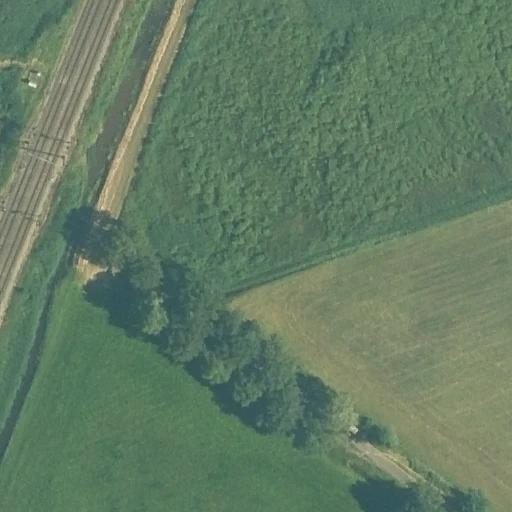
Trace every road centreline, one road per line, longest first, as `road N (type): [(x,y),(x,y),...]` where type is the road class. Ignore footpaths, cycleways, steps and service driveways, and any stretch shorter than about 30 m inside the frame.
road 1 (unclassified): [(451,511),(103,242)]
road 2 (track): [(103,242),(189,0)]
